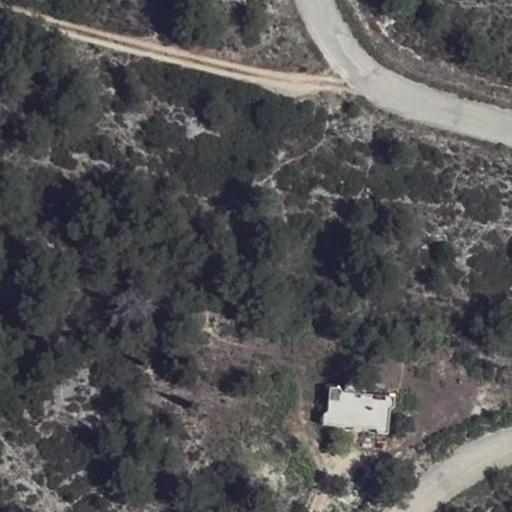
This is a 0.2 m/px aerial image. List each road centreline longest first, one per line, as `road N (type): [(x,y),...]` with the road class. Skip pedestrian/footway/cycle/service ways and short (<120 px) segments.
road 1 (track): [(0,5),(294,86),(414,96)]
road 2 (unclassified): [(511,120),(414,96),(328,37),(315,0)]
